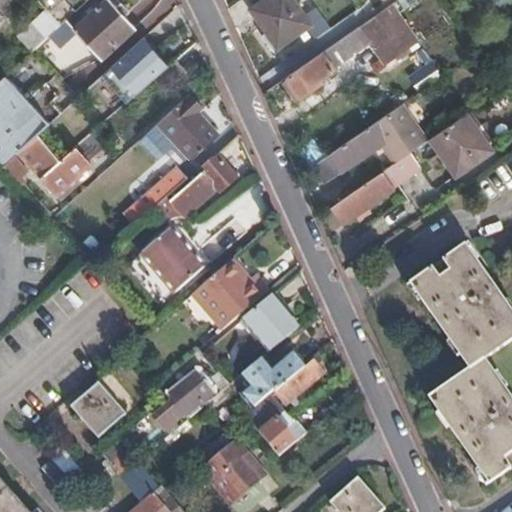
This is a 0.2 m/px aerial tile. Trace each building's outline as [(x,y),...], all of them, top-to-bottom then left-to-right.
[(0,0),(0,9),(10,0),(0,0)] [(63,0),(49,13),(61,27),(67,22),(79,11),(91,0),(63,0)] [(108,0),(91,0),(79,11),(67,22),(102,60),(135,30),(108,0)] [(253,0),(256,4),(250,7),(266,30),(261,33),(271,49),(297,31),(300,37),(307,32),(303,26),(308,23),(304,16),(292,0),(253,0)] [(390,2),(286,73),(288,76),(283,79),(295,98),(335,72),(332,67),(369,41),(384,62),(416,40),(390,2)] [(308,23),(316,35),(329,27),(316,8),(304,16),(308,23)] [(49,13),(46,10),(18,38),(33,53),(61,27),(49,13)] [(143,38),(103,75),(127,102),(154,77),(168,66),(143,38)] [(188,69),(177,57),(168,66),(154,77),(165,90),(188,69)] [(432,64),(406,72),(411,90),(438,83),(432,64)] [(7,77),(0,83),(0,131),(18,152),(38,133),(50,123),(7,77)] [(202,109),(189,95),(158,123),(192,160),(219,135),(199,112),(202,109)] [(400,104),(327,153),(340,172),(379,146),(391,163),(404,154),(425,139),(400,104)] [(487,145),(465,112),(428,138),(451,171),(487,145)] [(38,133),(18,152),(55,191),(86,164),(109,144),(96,129),(73,149),(60,160),(52,151),(47,145),(46,144),(38,133)] [(0,131),(0,162),(3,166),(15,155),(18,152),(0,131)] [(236,177),(215,154),(186,180),(154,208),(167,223),(174,217),(183,218),(216,189),(219,192),(236,177)] [(381,169),(393,186),(415,170),(404,154),(391,163),(381,169)] [(15,155),(3,166),(21,186),(25,182),(21,178),(28,171),(15,155)] [(86,164),(55,191),(59,197),(91,169),(86,164)] [(154,208),(186,180),(176,168),(124,214),(134,226),(154,208)] [(381,169),(329,205),(341,221),(393,186),(381,169)] [(171,228),(140,255),(173,292),(203,266),(171,228)] [(511,337),(511,310),(464,243),(410,281),(469,367),(430,395),(491,481),(511,466),(511,397),(484,358),(511,337)] [(173,292),(140,255),(128,266),(161,303),(173,292)] [(220,331),(266,291),(254,276),(251,279),(233,258),(190,295),(220,331)] [(254,331),(270,350),(297,327),(271,295),(253,310),(263,323),(254,331)] [(228,385),(239,376),(212,346),(202,354),(228,385)] [(246,390),(257,404),(268,395),(274,391),(303,366),(291,353),(270,370),(259,359),(239,375),(249,387),(246,390)] [(303,366),(274,391),(285,405),(320,374),(313,366),(309,361),(303,366)] [(197,409),(198,411),(209,402),(207,401),(214,394),(216,387),(197,365),(166,391),(186,414),(190,414),(197,409)] [(97,438),(124,415),(97,384),(71,407),(97,438)] [(279,457),(296,443),(275,419),(285,411),(274,398),(273,400),(268,395),(257,404),(244,415),(279,457)] [(296,443),(305,435),(287,414),(285,411),(275,419),(296,443)] [(239,460),(246,453),(234,439),(199,471),(229,505),(257,481),(239,460)] [(70,480),(84,472),(70,449),(56,457),(70,480)] [(265,474),(246,453),(239,460),(257,481),(265,474)] [(58,487),(67,479),(52,461),(42,469),(58,487)] [(120,477),(141,502),(152,493),(131,468),(121,476),(120,477)] [(340,511),(380,511),(383,510),(356,478),(330,500),(340,511)] [(37,511),(35,509),(30,511),(25,511),(0,483),(0,511),(37,511)] [(141,502),(129,511),(183,511),(161,485),(152,493),(141,502)]
